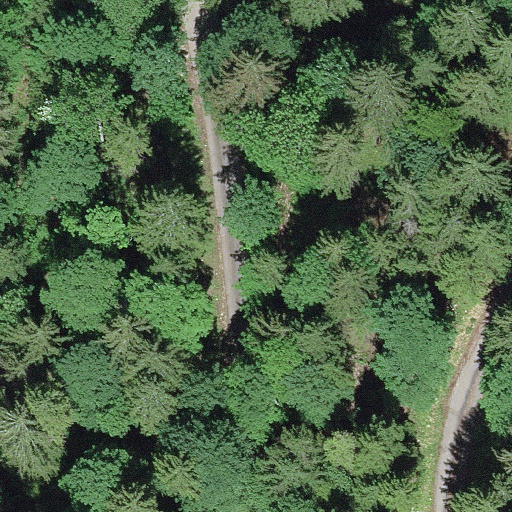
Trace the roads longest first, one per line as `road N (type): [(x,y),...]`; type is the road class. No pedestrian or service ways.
road 1 (unclassified): [(187,0),(251,511)]
road 2 (unclassified): [(447,511),(464,411),(511,294)]
